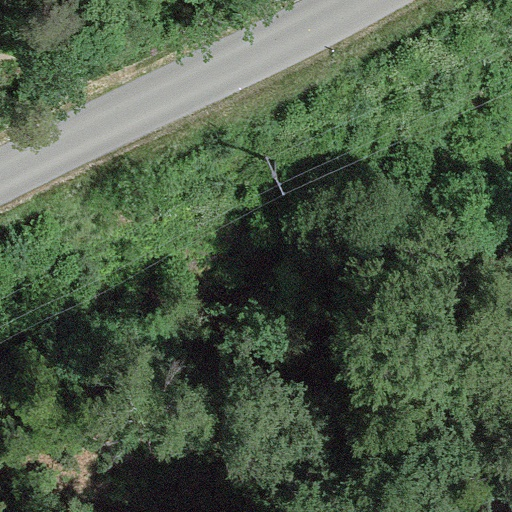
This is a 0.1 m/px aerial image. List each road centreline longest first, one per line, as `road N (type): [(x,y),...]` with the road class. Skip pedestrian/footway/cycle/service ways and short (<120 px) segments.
road 1 (tertiary): [(373,0),(0,176)]
road 2 (track): [(0,57),(163,99)]
